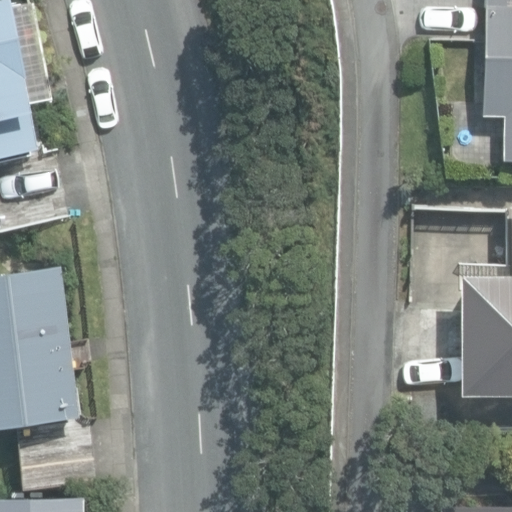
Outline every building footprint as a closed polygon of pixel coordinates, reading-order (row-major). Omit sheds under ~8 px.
[(501,157),(511,157),(511,0),(484,0),(480,112),(502,113),(501,157)] [(0,219),(24,214),(10,152),(35,147),(6,4),(0,5),(0,219)] [(511,199),(510,199),(511,274),(458,275),(459,392),(511,391),(511,199)] [(0,270),(0,423),(77,413),(58,262),(0,270)] [(0,511),(83,511),(84,495),(0,493),(0,511)]
